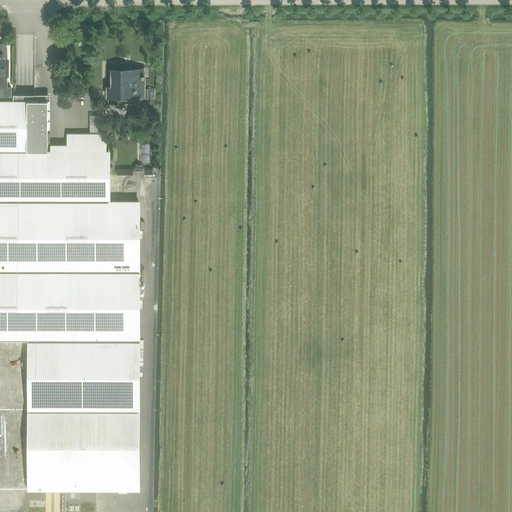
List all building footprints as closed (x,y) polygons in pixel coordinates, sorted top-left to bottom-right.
[(30,62),(31,35),(15,34),(14,62),(30,62)] [(108,96),(144,96),(144,70),(130,70),(130,75),(125,75),(125,74),(113,74),(112,88),(108,88),(108,96)] [(0,339),(138,340),(139,200),(109,200),(109,150),(105,150),(105,133),(67,133),(67,150),(48,150),(48,100),(0,100),(0,339)] [(105,129),(104,120),(90,121),(91,129),(105,129)] [(0,490),(138,490),(138,340),(0,339),(0,490)]
